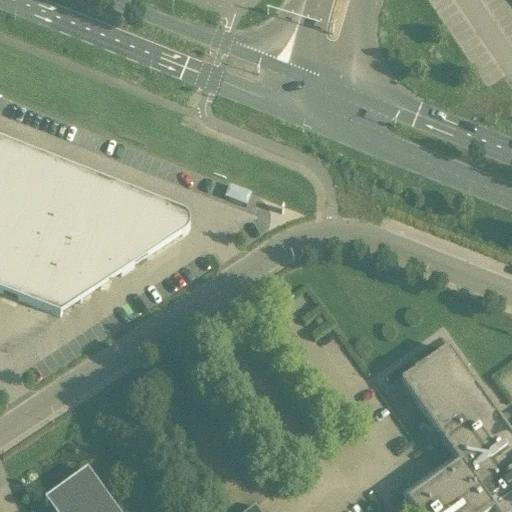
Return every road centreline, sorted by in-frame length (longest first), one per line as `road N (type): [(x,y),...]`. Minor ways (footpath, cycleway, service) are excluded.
road 1 (unclassified): [(0,434),(306,237),(356,235),(511,295)]
road 2 (secondary): [(0,0),(281,105)]
road 3 (secondary): [(291,73),(99,0)]
road 4 (primary): [(331,125),(511,197)]
road 5 (primary): [(511,154),(341,88)]
